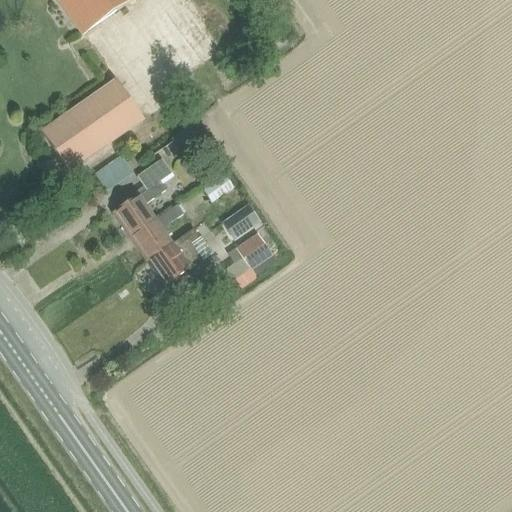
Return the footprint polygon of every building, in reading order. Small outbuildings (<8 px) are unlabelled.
[(54,0),(80,37),(133,0),(54,0)] [(68,173),(141,122),(112,81),(39,132),(68,173)] [(120,156),(92,172),(102,189),(130,173),(120,156)] [(153,221),(143,206),(164,191),(158,182),(169,174),(160,161),(136,178),(146,191),(136,197),(111,215),(128,239),(153,221)] [(210,205),(232,189),(222,176),(201,191),(210,205)] [(128,239),(145,263),(170,245),(160,231),(181,216),(174,207),(153,221),(128,239)] [(170,245),(145,263),(161,288),(187,270),(200,261),(189,245),(197,240),(191,231),(170,245)] [(256,235),(234,250),(249,271),(271,257),(256,235)]
